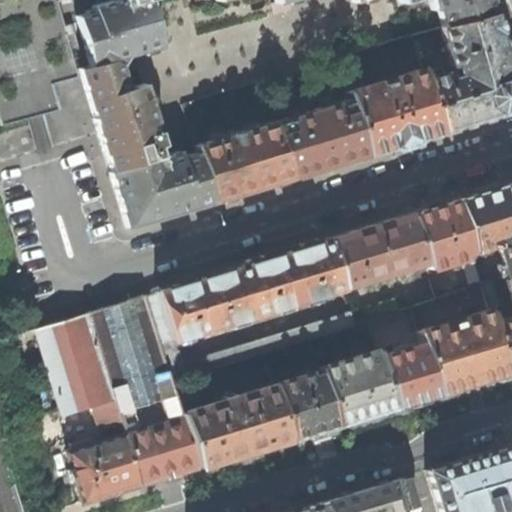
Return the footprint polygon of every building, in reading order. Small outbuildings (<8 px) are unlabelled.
[(0,0),(0,121),(1,127),(45,115),(55,98),(51,85),(77,77),(58,3),(65,1),(64,0),(0,0)] [(87,66),(77,69),(105,163),(126,228),(211,201),(196,152),(179,158),(177,152),(158,158),(155,147),(160,145),(142,85),(125,89),(119,66),(123,57),(160,47),(147,0),(214,0),(215,1),(218,0),(272,0),(274,3),(285,0),(350,0),(352,2),(360,0),(397,0),(399,3),(411,0),(428,0),(431,11),(436,9),(442,27),(492,13),(488,0),(95,0),(97,4),(87,7),(89,13),(73,17),(87,66)] [(440,74),(424,78),(441,131),(475,120),(506,111),(511,100),(511,89),(505,61),(492,13),(442,27),(435,28),(436,31),(439,31),(442,42),(444,42),(446,53),(445,54),(449,66),(453,65),(456,78),(446,80),(444,75),(440,74)] [(345,92),(348,99),(364,155),(403,143),(441,131),(424,78),(410,35),(386,43),(396,77),(404,74),(406,82),(391,87),(391,89),(381,93),(380,90),(364,95),(361,88),(345,92)] [(348,99),(271,122),(288,178),(327,166),(364,155),(348,99)] [(194,146),(196,152),(211,201),(253,188),(288,178),(271,122),(194,146)] [(511,182),(494,188),(455,201),(470,251),(484,246),(483,238),(496,234),(499,243),(495,244),(504,277),(511,274),(511,182)] [(431,208),(409,214),(424,261),(426,268),(461,258),(460,254),(470,251),(455,201),(431,208)] [(370,226),(327,239),(341,287),(424,261),(409,214),(370,226)] [(279,254),(232,268),(247,316),(341,288),(341,287),(327,239),(279,254)] [(195,279),(156,291),(171,340),(172,339),(247,316),(232,268),(195,279)] [(511,274),(504,277),(511,302),(511,323),(509,325),(507,320),(493,325),(507,372),(511,370),(511,274)] [(156,291),(144,294),(170,381),(353,325),(349,314),(181,364),(177,351),(175,352),(172,339),(171,340),(156,291)] [(115,303),(87,312),(115,405),(117,413),(175,395),(170,381),(144,294),(115,303)] [(470,384),(507,372),(493,325),(488,310),(472,315),(473,322),(460,327),(460,329),(451,332),(451,329),(436,334),(434,327),(417,332),(421,344),(436,394),(470,384)] [(111,406),(115,405),(87,312),(58,321),(32,329),(55,417),(108,400),(111,406)] [(0,316),(0,337),(13,335),(9,315),(0,316)] [(416,400),(436,394),(421,344),(377,357),(393,408),(416,400)] [(366,416),(393,408),(377,357),(376,351),(318,368),(320,375),(335,425),(366,416)] [(313,432),(335,425),(320,375),(310,378),(309,374),(274,385),(290,439),(313,432)] [(248,452),(290,439),(274,385),(180,412),(196,468),(248,452)] [(167,476),(196,468),(180,412),(175,395),(117,413),(124,434),(140,484),(167,476)] [(76,482),(82,502),(108,494),(140,484),(124,434),(91,444),(88,439),(69,445),(71,450),(67,452),(72,469),(69,470),(73,483),(76,482)] [(511,445),(474,456),(426,471),(438,511),(500,511),(501,511),(500,509),(511,505),(511,445)] [(361,491),(321,503),(323,511),(394,511),(409,508),(399,479),(361,491)] [(289,511),(323,511),(321,503),(289,511)]
